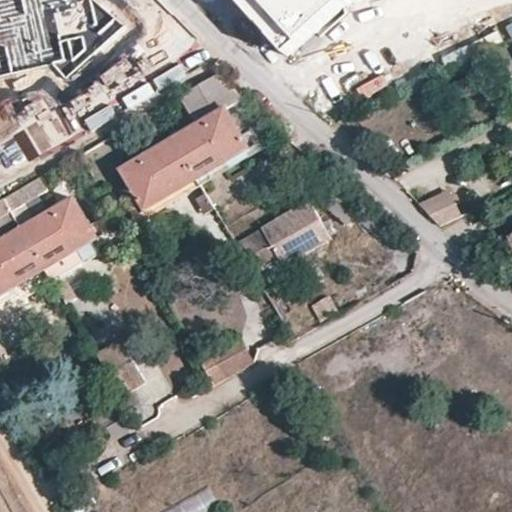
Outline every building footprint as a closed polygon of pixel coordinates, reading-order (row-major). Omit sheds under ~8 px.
[(120,24),(93,0),(0,0),(0,75),(51,64),(64,80),(120,24)] [(250,0),(303,48),(359,0),(360,0),(250,0)] [(333,74),(341,103),(365,96),(358,67),(333,74)] [(243,97),(215,73),(175,96),(174,97),(191,127),(174,138),(198,179),(250,147),(227,108),(243,97)] [(168,128),(155,108),(145,114),(157,135),(168,128)] [(121,171),(145,211),(198,179),(174,138),(121,171)] [(419,251),(311,157),(294,176),(351,226),(356,220),(399,258),(408,264),(419,251)] [(14,212),(48,191),(41,176),(5,198),(14,212)] [(453,192),(422,206),(444,229),(465,219),(453,192)] [(0,220),(14,212),(5,198),(0,201),(0,296),(47,269),(23,229),(0,242),(0,220)] [(76,198),(23,229),(47,269),(78,251),(99,238),(76,198)] [(330,238),(309,201),(261,228),(282,265),(330,238)] [(84,260),(78,251),(47,269),(53,279),(84,260)] [(76,295),(68,280),(57,286),(65,301),(76,295)] [(294,332),(363,304),(355,286),(287,314),(294,332)] [(121,342),(97,356),(120,396),(144,381),(121,342)] [(221,360),(214,348),(199,355),(206,368),(221,360)] [(229,375),(221,360),(206,368),(215,382),(229,375)]
